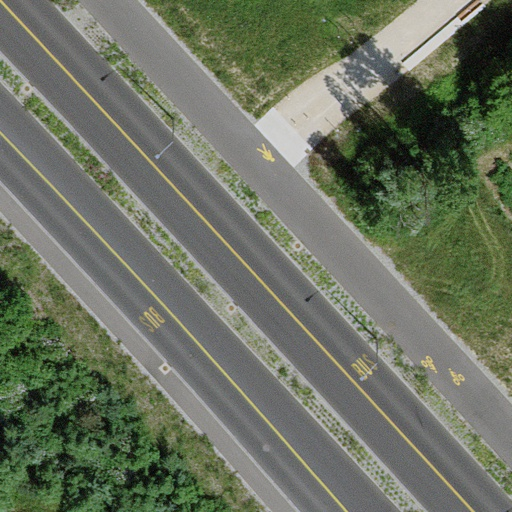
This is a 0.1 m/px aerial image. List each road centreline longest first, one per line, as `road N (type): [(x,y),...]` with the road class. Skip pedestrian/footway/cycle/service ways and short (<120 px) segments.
road 1 (tertiary): [(477,511),(152,150),(4,0)]
road 2 (tertiary): [(0,135),(342,511)]
